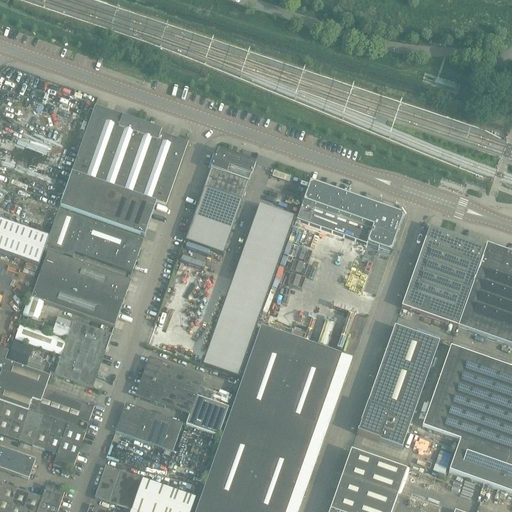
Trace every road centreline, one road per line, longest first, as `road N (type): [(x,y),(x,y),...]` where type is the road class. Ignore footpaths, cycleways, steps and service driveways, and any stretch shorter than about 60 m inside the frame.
road 1 (unclassified): [(83,490),(209,120)]
road 2 (unclassified): [(315,511),(424,201)]
road 3 (unclassified): [(507,59),(388,46),(246,0)]
road 4 (unclassified): [(209,120),(0,46)]
road 5 (unclassified): [(367,176),(209,120)]
road 6 (unknown): [(386,309),(511,353)]
